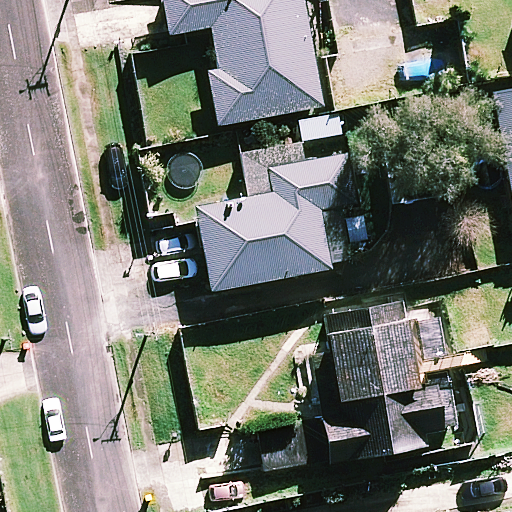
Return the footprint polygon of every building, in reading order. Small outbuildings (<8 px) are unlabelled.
[(161,0),(167,36),(204,30),(219,124),(324,108),(316,56),(335,53),(327,0),(161,0)] [(407,0),(333,0),(339,39),(412,27),(407,0)] [(511,89),(490,94),(496,130),(511,126),(511,206),(510,207),(511,216),(511,89)] [(290,165),(287,146),(240,155),(248,199),(193,209),(208,291),(329,269),(319,211),(355,205),(345,154),(290,165)] [(326,355),(309,358),(320,420),(256,431),(263,473),(424,446),(422,434),(455,428),(433,298),(319,318),(326,355)]
